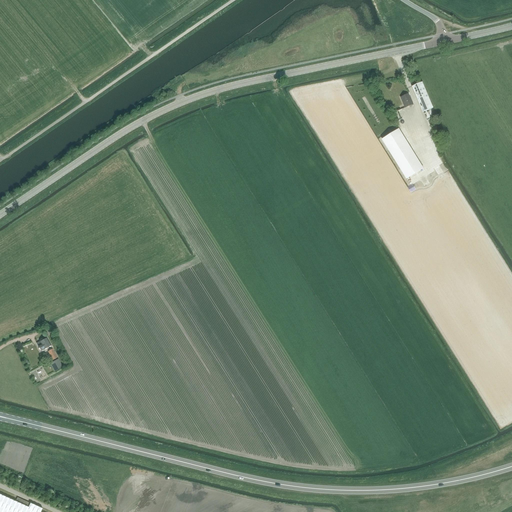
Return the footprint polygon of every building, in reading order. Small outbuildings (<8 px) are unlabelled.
[(412,86),(423,112),(433,108),(422,82),(412,86)] [(412,105),(413,105),(409,94),(400,98),(405,108),(409,106),(410,108),(413,107),(412,105)] [(382,139),(406,179),(423,169),(399,129),(382,139)] [(431,148),(435,145),(428,135),(412,145),(421,160),(425,167),(440,158),(437,151),(426,158),(423,154),(432,149),(431,148)] [(40,340),(40,342),(37,344),(41,351),(51,346),(47,338),(44,340),(43,339),(40,340)] [(53,360),(57,358),(52,349),(48,352),(53,360)] [(50,363),(52,367),(54,372),(62,367),(58,359),(50,363)] [(41,379),(46,375),(42,367),(36,370),(41,379)] [(0,511),(40,511),(42,508),(30,503),(28,507),(0,494),(0,511)]
